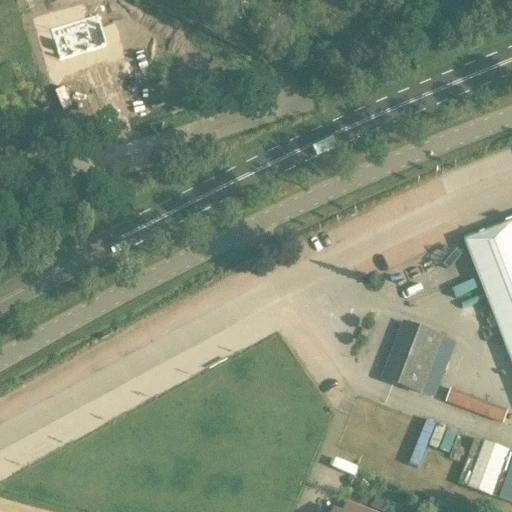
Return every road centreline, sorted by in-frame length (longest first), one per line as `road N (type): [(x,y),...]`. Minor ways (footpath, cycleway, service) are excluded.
road 1 (primary): [(0,305),(201,196),(511,61)]
road 2 (unclassified): [(0,361),(320,197),(511,122)]
road 3 (residential): [(0,193),(289,101)]
